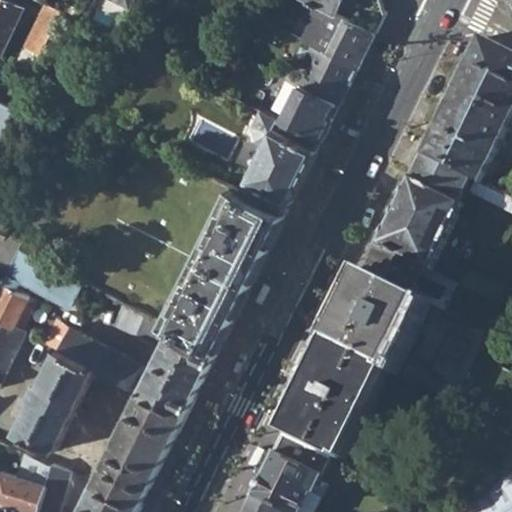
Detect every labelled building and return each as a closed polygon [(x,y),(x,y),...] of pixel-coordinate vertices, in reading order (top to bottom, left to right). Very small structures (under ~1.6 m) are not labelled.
[(0,0),(0,42),(18,6),(5,0),(0,0)] [(115,0),(132,8),(135,0),(115,0)] [(308,0),(329,10),(375,33),(384,16),(379,0),(308,0)] [(42,1),(22,44),(39,53),(59,10),(42,1)] [(311,46),(358,69),(375,33),(329,10),(311,46)] [(426,152),(474,177),(483,181),(511,123),(511,51),(483,37),(426,152)] [(29,75),(39,53),(22,44),(11,66),(29,75)] [(302,86),(340,105),(358,69),(311,46),(310,46),(298,70),(291,66),(285,78),(289,80),(302,86)] [(289,80),(275,109),(288,115),(302,86),(289,80)] [(285,123),(322,142),(340,105),(302,86),(285,123)] [(0,133),(10,112),(0,106),(0,133)] [(268,141),(249,181),(264,188),(259,197),(287,212),(322,142),(285,123),(281,121),(253,107),(244,123),(260,136),(268,141)] [(124,299),(219,349),(287,212),(259,197),(245,190),(155,144),(88,281),(124,299)] [(442,190),(407,261),(425,271),(432,274),(468,205),(461,199),(474,177),(426,152),(415,176),(442,190)] [(415,176),(380,247),(407,261),(442,190),(415,176)] [(245,190),(259,197),(264,188),(249,181),(245,190)] [(0,260),(12,266),(21,246),(26,236),(0,223),(0,260)] [(24,280),(74,305),(86,279),(21,246),(12,266),(4,282),(20,289),(24,280)] [(380,247),(369,270),(415,293),(425,271),(407,261),(380,247)] [(369,270),(334,339),(397,371),(406,376),(440,306),(415,293),(369,270)] [(0,319),(4,321),(15,326),(19,316),(27,299),(29,294),(20,289),(4,282),(0,289),(0,319)] [(27,299),(19,316),(29,320),(37,304),(27,299)] [(142,392),(186,415),(219,349),(124,299),(113,322),(157,345),(160,339),(166,342),(148,376),(140,371),(143,365),(70,326),(59,349),(97,369),(142,392)] [(43,341),(59,349),(70,326),(64,323),(57,318),(43,341)] [(15,326),(4,321),(0,330),(0,379),(2,381),(26,332),(15,326)] [(334,339),(288,434),(335,456),(352,464),(397,371),(334,339)] [(59,449),(97,369),(59,349),(44,380),(40,378),(32,395),(36,397),(21,429),(59,449)] [(137,511),(186,415),(142,392),(83,511),(137,511)] [(288,434),(257,496),(288,511),(304,511),(316,491),(319,492),(335,456),(288,434)] [(37,511),(59,511),(73,472),(53,463),(47,484),(37,511)] [(3,470),(0,480),(0,501),(7,504),(31,511),(37,511),(47,484),(3,470)] [(444,494),(437,506),(449,511),(458,511),(466,506),(444,494)] [(288,511),(257,496),(249,511),(288,511)]
